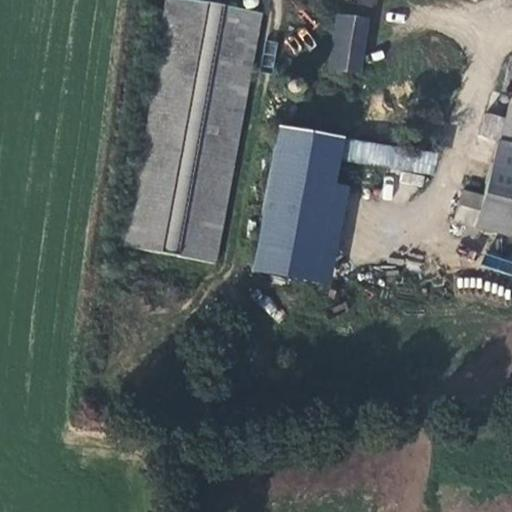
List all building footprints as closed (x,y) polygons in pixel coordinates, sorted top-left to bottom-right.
[(185,250),(237,3),(222,0),(146,0),(98,231),(185,250)] [(322,45),(352,52),(360,6),(330,1),(322,45)] [(511,51),(496,99),(511,104),(511,51)] [(343,78),(384,86),(390,59),(352,52),(350,60),(335,57),(332,66),(346,70),(343,78)] [(511,240),(511,104),(496,99),(490,114),(470,106),(463,128),(482,135),(464,190),(445,185),(436,215),(511,240)] [(339,248),(349,184),(338,182),(346,136),(275,124),(251,275),(335,288),(342,248),(339,248)] [(435,172),(437,149),(347,141),(345,164),(435,172)]
